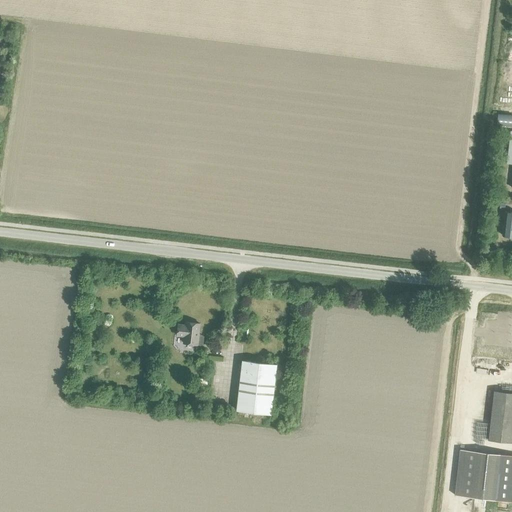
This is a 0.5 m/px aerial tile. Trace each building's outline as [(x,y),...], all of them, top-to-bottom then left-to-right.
[(511,212),(506,212),(503,236),(511,236),(511,212)] [(184,336),(183,343),(203,345),(204,337),(204,338),(198,337),(200,324),(186,322),(185,325),(178,324),(177,335),(184,336)] [(236,410),(271,414),(277,364),(242,360),(236,410)] [(511,393),(494,391),(488,440),(511,442),(511,393)] [(511,455),(460,449),(455,495),(511,501),(511,455)]
